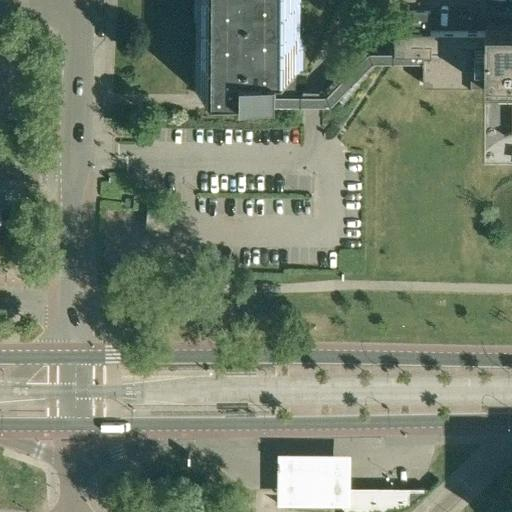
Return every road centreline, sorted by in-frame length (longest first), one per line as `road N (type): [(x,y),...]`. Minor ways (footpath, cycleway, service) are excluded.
road 1 (secondary): [(511,361),(74,357)]
road 2 (secondary): [(193,424),(506,421)]
road 3 (residential): [(74,357),(75,175)]
road 4 (residential): [(75,175),(79,6)]
road 5 (residential): [(75,469),(193,424)]
